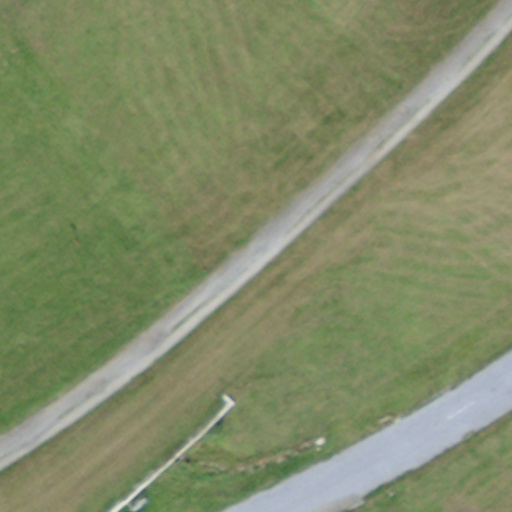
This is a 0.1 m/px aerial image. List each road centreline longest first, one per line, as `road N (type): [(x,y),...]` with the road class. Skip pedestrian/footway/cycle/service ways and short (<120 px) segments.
road 1 (primary): [(29,511),(173,386),(511,18)]
road 2 (track): [(511,2),(284,238),(0,454)]
road 3 (primary): [(431,0),(112,355),(0,438)]
road 4 (track): [(286,511),(511,372)]
